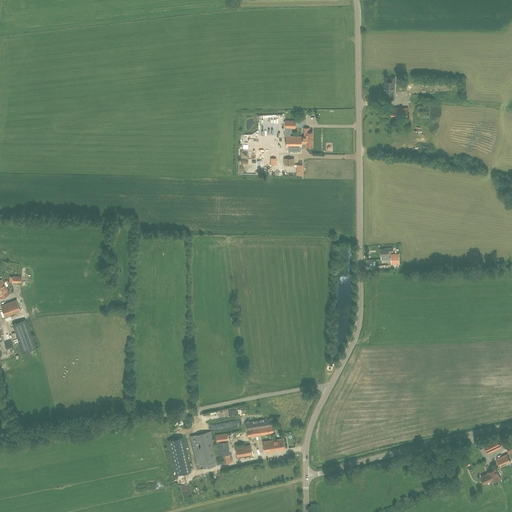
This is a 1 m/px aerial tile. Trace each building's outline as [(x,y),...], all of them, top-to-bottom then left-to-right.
[(395,95),(394,95),(395,82),(395,78),(391,78),(391,81),(386,81),(385,88),(384,88),(384,95),(390,95),(390,99),(395,99),(395,95)] [(418,104),(418,113),(430,114),(430,104),(418,104)] [(389,118),(408,119),(408,108),(390,107),(389,118)] [(304,136),(301,136),(301,139),(306,140),(306,141),(309,141),(309,136),(312,136),(313,132),(309,132),(309,128),(305,128),(304,136)] [(301,139),(301,136),(286,136),(286,147),(301,147),(301,143),(306,143),(306,147),(312,147),(312,136),(309,136),(309,141),(306,141),(306,140),(301,139)] [(0,298),(10,294),(3,279),(0,280),(0,298)] [(6,317),(21,312),(16,300),(1,305),(6,317)] [(23,353),(36,349),(25,319),(12,324),(23,353)] [(248,437),(274,432),(271,418),(245,423),(248,437)] [(190,436),(198,470),(218,465),(210,431),(190,436)] [(216,442),(228,441),(227,433),(215,435),(216,442)] [(496,436),(497,437),(487,442),(486,439),(482,441),(488,453),(501,447),(498,441),(507,439),(506,434),(496,436)] [(191,472),(184,436),(168,440),(175,475),(191,472)] [(265,452),(277,450),(285,449),(283,438),(275,440),(275,439),(263,441),(265,452)] [(250,445),(235,447),(237,457),(252,454),(250,445)] [(229,454),(221,455),(222,463),(231,462),(229,454)] [(507,454),(497,459),(501,466),(511,461),(507,454)] [(500,478),(495,468),(488,472),(489,473),(481,477),(484,484),(492,480),(492,481),(500,478)]
